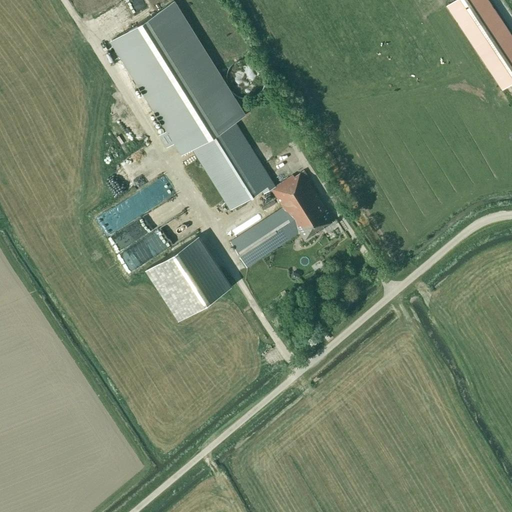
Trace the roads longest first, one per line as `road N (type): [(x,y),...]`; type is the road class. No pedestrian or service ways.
road 1 (unclassified): [(130,511),(463,233),(511,214)]
road 2 (track): [(296,372),(62,0)]
